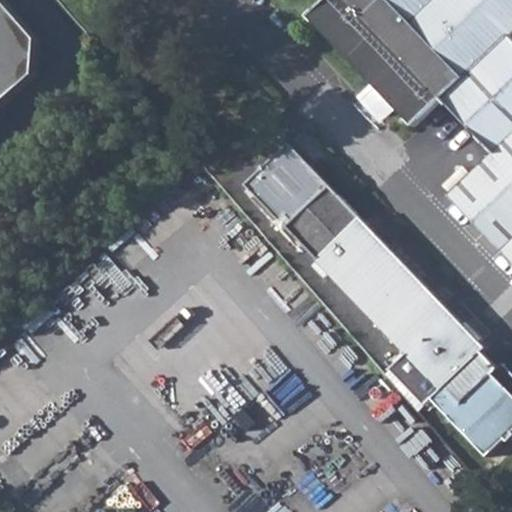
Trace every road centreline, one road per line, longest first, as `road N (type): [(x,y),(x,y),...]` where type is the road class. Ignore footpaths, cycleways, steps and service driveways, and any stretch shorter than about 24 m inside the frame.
road 1 (unknown): [(440,511),(373,413),(255,277),(208,251),(159,263),(115,301),(78,349),(68,377),(77,403),(185,511)]
road 2 (unknown): [(511,306),(212,0)]
